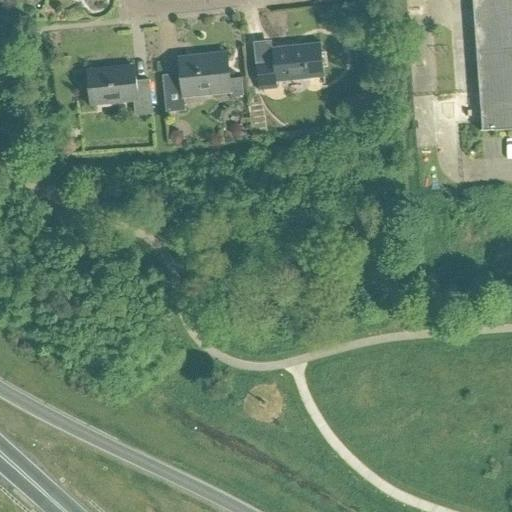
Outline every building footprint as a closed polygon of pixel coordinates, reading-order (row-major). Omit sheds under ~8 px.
[(511,0),(472,0),(482,129),(479,129),(479,131),(493,130),(493,129),(511,127),(511,0)] [(321,43),(271,48),(270,39),(253,41),(259,89),(278,87),(277,80),(324,75),(321,43)] [(227,53),(179,58),(180,74),(162,75),(166,112),(185,110),(184,97),(230,92),(230,96),(243,94),(241,77),(229,78),(227,53)] [(131,66),(90,70),(94,104),(133,100),(135,115),(152,114),(149,87),(133,89),(131,66)] [(352,97),(359,110),(372,102),(365,90),(352,97)]
